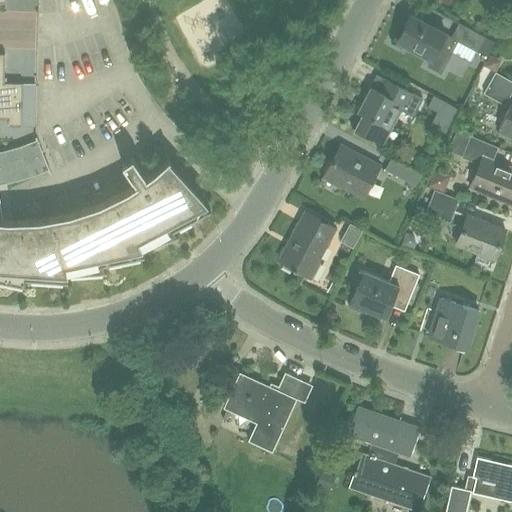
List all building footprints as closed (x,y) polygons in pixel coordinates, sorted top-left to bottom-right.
[(511,14),(509,13),(503,24),(511,28),(511,14)] [(478,53),(486,38),(459,24),(452,36),(411,15),(404,28),(400,26),(392,42),(402,48),(404,45),(431,59),(427,68),(440,74),(457,42),(478,53)] [(0,53),(0,118),(8,119),(8,126),(22,127),(23,83),(4,83),(5,54),(0,53)] [(511,92),(511,82),(494,73),(483,94),(505,105),(511,92)] [(413,116),(421,99),(387,82),(381,94),(373,90),(353,130),(384,145),(401,110),(413,116)] [(433,96),(427,107),(437,113),(452,121),(458,110),(433,96)] [(511,101),(499,132),(511,137),(511,101)] [(153,173),(152,175),(146,178),(132,158),(122,165),(136,185),(128,191),(99,205),(70,214),(38,220),(7,221),(0,220),(0,185),(3,185),(18,182),(33,177),(48,171),(49,174),(50,173),(36,138),(35,139),(36,141),(34,142),(19,148),(3,152),(0,152),(0,280),(27,286),(29,279),(67,282),(68,274),(107,272),(106,264),(144,256),(143,249),(179,236),(176,229),(210,210),(210,209),(209,210),(167,163),(170,161),(169,159),(153,173)] [(511,168),(493,161),(497,149),(470,138),(462,157),(480,165),(470,188),(511,204),(511,168)] [(363,198),(379,167),(340,146),(324,177),(363,198)] [(416,186),(422,176),(392,159),(387,170),(416,186)] [(443,191),(454,195),(458,181),(448,178),(443,191)] [(458,200),(434,191),(425,214),(449,223),(458,200)] [(294,236),(280,262),(284,265),(283,268),(292,272),(293,270),(309,278),(335,228),(304,212),(292,236),(294,236)] [(494,259),(506,230),(468,216),(457,245),(494,259)] [(341,242),(354,249),(363,230),(350,224),(341,242)] [(386,319),(391,307),(395,298),(407,303),(419,275),(396,266),(389,283),(363,272),(349,308),(367,315),(367,314),(366,314),(368,311),(386,319)] [(467,349),(479,311),(441,299),(429,336),(467,349)] [(302,380),(284,372),(273,396),(267,393),(269,389),(242,377),(228,406),(258,420),(248,441),(272,452),(295,403),(291,402),(302,380)] [(430,477),(406,469),(393,464),(397,452),(411,457),(414,447),(421,428),(358,406),(347,436),(371,444),(367,456),(361,454),(355,470),(353,469),(351,474),(353,475),(349,487),(418,511),(430,477)] [(511,465),(476,457),(472,477),(475,478),(472,492),(511,501),(511,465)]
